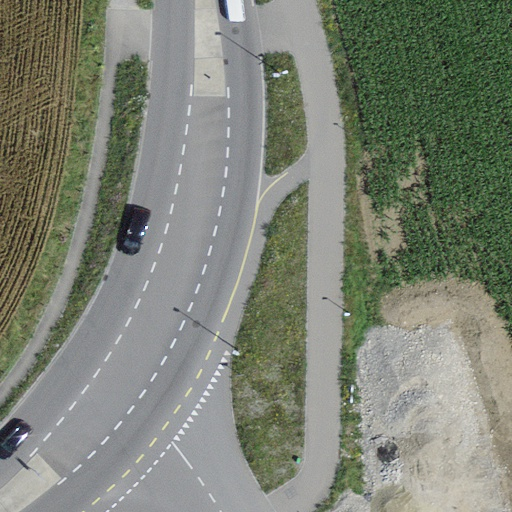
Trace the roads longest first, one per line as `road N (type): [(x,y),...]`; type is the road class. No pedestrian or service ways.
road 1 (secondary): [(121,382),(168,299),(198,200),(208,108),(204,0)]
road 2 (secondary): [(0,508),(121,382)]
road 3 (residential): [(220,511),(121,382)]
